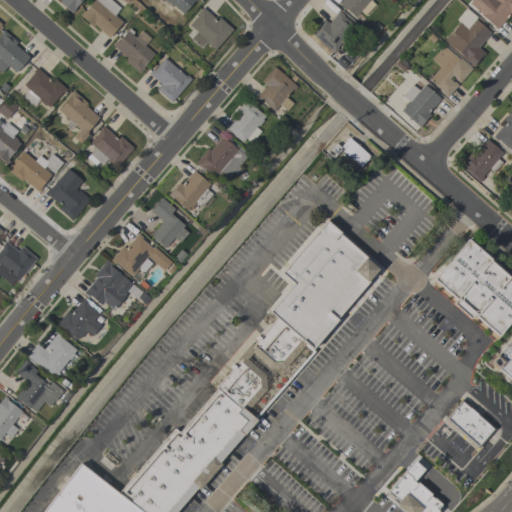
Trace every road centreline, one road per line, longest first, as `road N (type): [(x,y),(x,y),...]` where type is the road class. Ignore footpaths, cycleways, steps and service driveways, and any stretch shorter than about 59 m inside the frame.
road 1 (residential): [(296,0),(0,344)]
road 2 (residential): [(10,0),(174,141)]
road 3 (residential): [(360,107),(511,240)]
road 4 (residential): [(511,65),(425,168)]
road 5 (residential): [(245,0),(336,84)]
